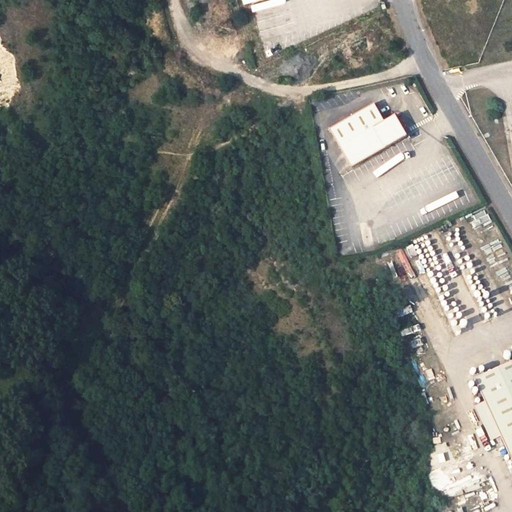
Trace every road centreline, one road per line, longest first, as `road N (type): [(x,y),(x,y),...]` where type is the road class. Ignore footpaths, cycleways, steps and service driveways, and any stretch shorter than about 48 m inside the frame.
road 1 (track): [(0,184),(69,141),(185,153),(222,146),(308,89)]
road 2 (residential): [(402,0),(424,62),(511,215)]
